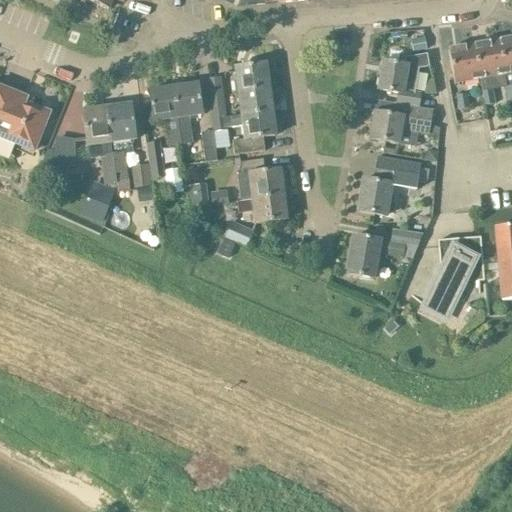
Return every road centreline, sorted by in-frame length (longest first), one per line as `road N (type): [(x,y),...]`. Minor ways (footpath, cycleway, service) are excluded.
road 1 (unclassified): [(425,9),(455,175),(511,171)]
road 2 (residential): [(318,230),(289,24)]
road 3 (residential): [(171,48),(87,65),(0,33)]
road 4 (residential): [(289,24),(425,9)]
road 5 (residential): [(171,48),(289,24)]
